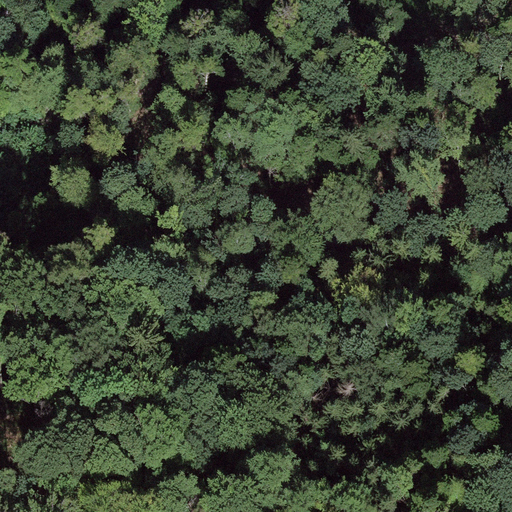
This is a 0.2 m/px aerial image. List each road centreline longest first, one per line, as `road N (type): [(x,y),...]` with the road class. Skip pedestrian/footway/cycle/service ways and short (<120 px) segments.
road 1 (track): [(511,37),(191,77),(95,97),(0,130)]
road 2 (track): [(134,272),(511,209)]
